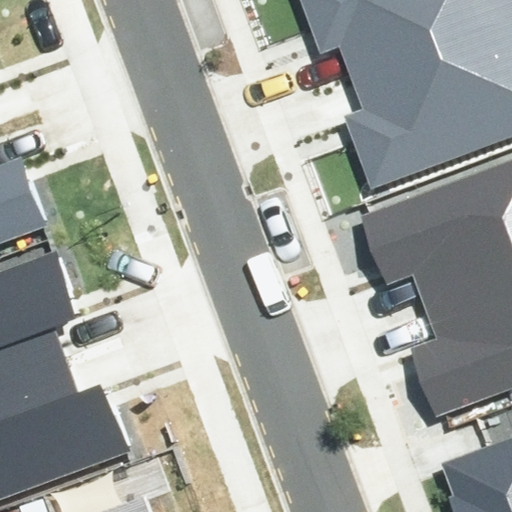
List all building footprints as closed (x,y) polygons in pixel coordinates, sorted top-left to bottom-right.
[(341,25),(352,59),(511,4),(511,0),(315,0),(326,30),(341,25)] [(375,172),(511,124),(511,4),(352,59),(361,93),(349,97),(375,172)] [(0,86),(17,80),(0,35),(0,121),(1,122),(0,120),(0,86)] [(0,233),(65,209),(41,143),(13,153),(1,122),(0,121),(0,233)] [(511,160),(370,213),(395,279),(423,269),(434,300),(511,271),(511,160)] [(100,306),(76,239),(0,267),(0,378),(84,347),(73,316),(100,306)] [(418,342),(443,409),(511,383),(511,271),(434,300),(446,332),(418,342)] [(0,489),(149,435),(124,368),(96,378),(84,347),(0,378),(0,489)] [(511,511),(511,425),(438,452),(460,511),(511,511)] [(165,511),(154,483),(74,511),(165,511)]
